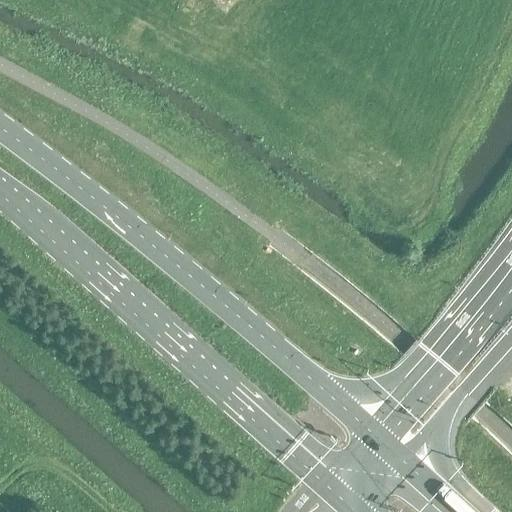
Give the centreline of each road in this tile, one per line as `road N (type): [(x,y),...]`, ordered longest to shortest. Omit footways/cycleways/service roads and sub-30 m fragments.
road 1 (secondary): [(370,432),(139,233),(0,128)]
road 2 (secondary): [(0,193),(320,479)]
road 3 (motorway): [(511,279),(370,432)]
road 4 (motorway): [(402,460),(511,337)]
